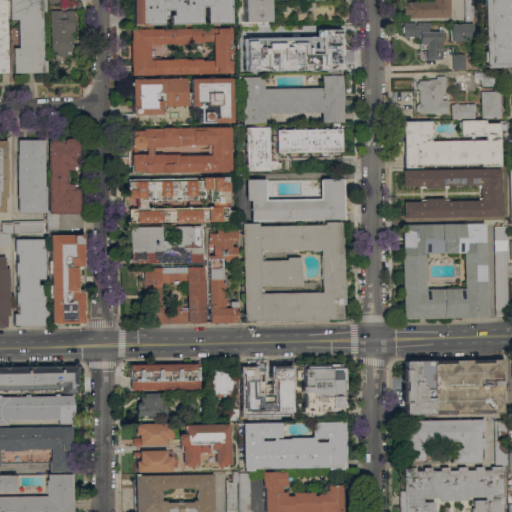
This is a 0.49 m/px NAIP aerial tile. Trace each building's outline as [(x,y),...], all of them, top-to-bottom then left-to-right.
[(42,60),(45,60),(45,72),(12,72),(12,48),(17,48),(17,19),(10,19),(10,0),(44,0),(44,5),(42,5),(42,60)] [(228,0),(228,23),(205,23),(205,7),(199,7),(199,23),(168,24),(168,15),(171,15),(171,10),(160,10),(160,24),(131,25),(131,0),(228,0)] [(240,0),(269,0),(270,23),(241,24),(240,0)] [(448,0),(448,18),(406,18),(406,14),(401,14),(401,6),(406,6),(406,2),(432,2),(432,0),(448,0)] [(463,0),(474,0),(475,22),(463,22),(463,0)] [(511,67),(484,68),(482,0),(511,0),(511,67)] [(74,31),(71,31),(72,51),(66,51),(66,55),(55,56),(55,51),(50,51),(49,10),(61,10),(61,11),(66,11),(66,10),(73,10),(74,31)] [(414,23),(414,25),(415,25),(415,23),(428,22),(428,26),(427,26),(427,32),(442,31),(442,39),(441,39),(441,49),(440,49),(441,59),(418,60),(418,36),(412,37),(412,38),(408,38),(408,37),(402,37),(402,32),(401,32),(401,27),(402,26),(402,23),(414,23)] [(241,71),(241,37),(261,36),(261,48),(274,47),(274,36),(304,36),(304,48),(315,48),(315,24),(344,24),(344,50),(329,51),(329,69),(241,71)] [(472,24),(472,41),(450,41),(450,24),(472,24)] [(229,28),(230,73),(130,76),(130,65),(129,65),(129,40),(130,40),(130,29),(229,28)] [(451,55),(454,55),(454,54),(462,54),(462,55),(463,55),(463,69),(462,69),(462,70),(453,70),(453,69),(451,69),(451,55)] [(480,73),(480,72),(493,72),(499,72),(499,83),(494,83),(494,86),(479,86),(479,79),(472,79),(472,73),(480,73)] [(240,77),(262,77),(262,89),(321,88),(320,76),(341,76),(342,123),(320,123),(320,113),(263,114),(263,124),(241,125),(240,77)] [(440,100),(446,100),(446,113),(439,113),(440,115),(431,115),(431,113),(417,113),(417,112),(416,112),(414,110),(414,108),(414,106),(416,104),(417,104),(418,91),(415,88),(415,84),(417,82),(417,81),(427,81),(427,79),(434,79),(435,76),(444,76),(443,90),(440,90),(440,100)] [(130,79),(186,78),(186,93),(189,93),(188,79),(230,78),(230,123),(198,123),(198,108),(196,107),(161,106),(161,115),(130,115),(130,79)] [(479,92),(498,91),(499,106),(500,106),(501,111),(498,111),(498,118),(480,118),(479,92)] [(450,105),(473,104),(473,105),(474,105),(474,111),(473,111),(473,119),(450,119),(450,105)] [(402,121),(429,121),(429,141),(484,140),(484,136),(459,136),(459,133),(456,133),(456,122),(459,122),(459,121),(484,120),(484,123),(499,123),(499,167),(480,167),(480,164),(419,165),(419,168),(402,168),(402,121)] [(130,131),(142,131),(142,128),(230,127),(229,172),(142,174),(142,173),(130,173),(130,131)] [(244,128),(267,127),(268,170),(245,171),(244,128)] [(340,129),(340,152),(276,153),(275,130),(340,129)] [(79,166),(72,166),(72,169),(66,169),(66,184),(73,184),(73,188),(79,188),(79,213),(57,213),(58,232),(46,232),(46,210),(47,210),(47,140),(52,140),(52,139),(61,139),(61,140),(65,140),(65,138),(74,138),(74,140),(79,140),(79,166)] [(17,197),(16,197),(16,154),(17,154),(17,140),(43,139),(43,203),(45,203),(45,212),(17,212),(17,197)] [(402,218),(402,202),(424,201),(424,199),(442,198),(442,201),(479,201),(479,185),(442,186),(442,188),(424,189),(424,186),(402,186),(401,170),(500,169),(500,216),(402,218)] [(226,178),(227,202),(226,202),(226,207),(227,207),(227,211),(231,211),(231,223),(128,225),(128,209),(123,209),(123,196),(127,196),(126,180),(226,178)] [(320,219),(320,220),(250,221),(249,200),(245,201),(245,179),(265,179),(265,200),(318,199),(318,180),(320,180),(320,179),(341,178),(341,180),(343,180),(343,219),(320,219)] [(0,233),(1,233),(1,222),(12,221),(12,220),(42,220),(43,233),(12,233),(12,245),(0,245),(0,233)] [(324,225),(324,222),(340,222),(340,253),(343,253),(343,303),(341,303),(341,319),(326,319),(326,321),(258,322),(258,320),(244,321),(243,315),(242,315),(240,223),(257,223),(257,226),(324,225)] [(400,259),(402,259),(401,225),(484,224),(485,318),(401,319),(400,259)] [(129,264),(128,227),(161,226),(161,241),(173,240),(173,227),(200,226),(200,229),(201,229),(202,240),(200,241),(200,246),(201,246),(201,252),(200,252),(200,254),(202,254),(202,259),(201,259),(201,262),(129,264)] [(506,316),(493,316),(493,226),(506,226),(506,316)] [(235,230),(235,241),(231,241),(231,247),(236,247),(236,263),(224,263),(224,259),(221,259),(221,278),(223,282),(223,308),(228,308),(228,301),(236,301),(236,322),(230,322),(230,323),(208,323),(207,256),(212,256),(212,245),(208,245),(208,230),(211,230),(211,234),(215,234),(215,230),(235,230)] [(50,323),(49,273),(47,273),(47,261),(49,261),(49,235),(82,235),(83,267),(81,267),(81,268),(76,268),(76,289),(80,289),(80,291),(82,291),(82,323),(50,323)] [(14,239),(44,239),(44,278),(37,278),(37,284),(44,284),(44,309),(45,309),(46,325),(13,325),(12,313),(16,313),(16,304),(14,304),(14,292),(17,292),(16,275),(14,275),(14,262),(16,262),(16,254),(14,254),(14,239)] [(0,257),(4,257),(4,268),(8,268),(8,315),(6,315),(6,326),(0,326),(0,257)] [(203,323),(148,324),(146,269),(203,267),(203,323)] [(500,359),(500,413),(403,415),(403,403),(400,403),(400,390),(402,390),(402,382),(400,382),(400,368),(403,368),(403,361),(500,359)] [(239,374),(250,373),(250,361),(278,361),(278,373),(290,373),(290,402),(273,402),(273,382),(269,382),(269,373),(267,373),(267,362),(261,362),(261,374),(260,374),(260,381),(257,381),(257,383),(253,383),(254,403),(239,403),(239,374)] [(128,390),(128,382),(129,382),(129,372),(128,372),(128,365),(197,364),(198,389),(128,390)] [(301,364),(340,364),(340,368),(343,368),(344,391),(341,391),(341,396),(344,396),(344,410),(328,410),(317,416),(301,416),(301,413),(299,413),(299,408),(301,408),(301,405),(302,405),(302,393),(299,393),(299,386),(302,386),(301,364)] [(0,392),(0,365),(76,365),(76,393),(62,393),(62,388),(58,388),(58,392),(0,392)] [(209,369),(217,369),(217,370),(231,370),(231,381),(233,381),(233,387),(231,387),(231,397),(216,397),(216,395),(209,395),(209,369)] [(135,416),(135,405),(135,404),(136,403),(137,402),(139,402),(139,394),(159,393),(160,404),(165,405),(165,416),(155,416),(155,418),(147,418),(147,416),(135,416)] [(0,426),(0,395),(72,395),(72,425),(56,425),(56,421),(7,421),(7,426),(0,426)] [(194,415),(180,416),(179,401),(194,401),(194,415)] [(290,405),(291,418),(239,418),(239,406),(290,405)] [(227,420),(228,409),(235,409),(237,413),(237,421),(227,420)] [(403,421),(482,419),(482,431),(479,431),(479,438),(482,438),(482,448),(479,448),(479,462),(450,462),(450,448),(457,448),(457,444),(421,444),(422,451),(422,454),(422,457),(421,460),(403,460),(403,421)] [(494,420),(506,420),(506,466),(494,466),(494,420)] [(251,469),(251,471),(243,471),(243,468),(242,468),(241,423),(280,423),(280,437),(276,437),(276,439),(288,439),(289,438),(311,438),(311,422),(344,422),(343,431),(344,432),(345,453),(344,455),(344,468),(342,468),(342,469),(326,469),(327,467),(251,469)] [(170,424),(170,432),(172,432),(172,437),(170,437),(170,439),(165,439),(165,445),(131,446),(131,438),(138,438),(138,434),(134,434),(135,424),(170,424)] [(228,425),(229,433),(227,433),(228,467),(200,467),(200,463),(198,463),(198,468),(183,468),(182,451),(180,451),(179,446),(177,446),(176,435),(183,434),(183,426),(228,425)] [(0,427),(71,427),(71,472),(47,472),(47,459),(49,459),(49,450),(20,450),(20,452),(1,452),(1,450),(0,450),(0,427)] [(135,472),(135,461),(138,461),(138,451),(165,451),(165,456),(171,456),(171,458),(176,458),(176,469),(171,469),(171,471),(135,472)] [(398,511),(398,491),(403,491),(403,468),(414,468),(414,471),(422,471),(422,468),(430,468),(430,471),(439,471),(439,467),(447,467),(447,470),(456,470),(456,467),(465,467),(465,470),(474,470),(474,467),(482,467),(482,470),(490,470),(490,467),(501,467),(500,511),(398,511)] [(249,511),(225,511),(225,480),(231,480),(231,471),(237,471),(237,473),(249,473),(249,511)] [(285,472),(285,486),(281,486),(281,492),(286,492),(286,496),(292,496),(292,493),(313,492),(313,496),(317,496),(317,494),(324,494),(324,491),(327,491),(327,485),(341,485),(341,511),(264,511),(264,488),(262,488),(262,481),(261,481),(261,472),(285,472)] [(0,511),(0,474),(15,474),(15,492),(0,492),(0,495),(45,495),(45,479),(46,479),(46,474),(71,474),(71,511),(0,511)] [(212,511),(134,511),(134,474),(138,474),(139,475),(212,474),(212,511)]
